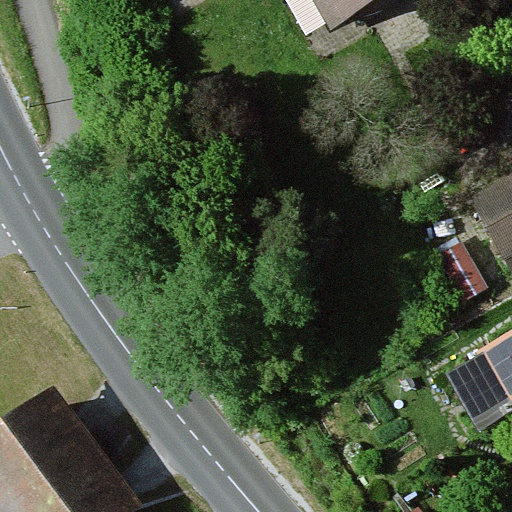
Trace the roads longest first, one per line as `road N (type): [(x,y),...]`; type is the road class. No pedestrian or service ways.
road 1 (secondary): [(259,511),(104,319),(30,205)]
road 2 (residential): [(36,0),(77,146),(70,177),(30,205)]
